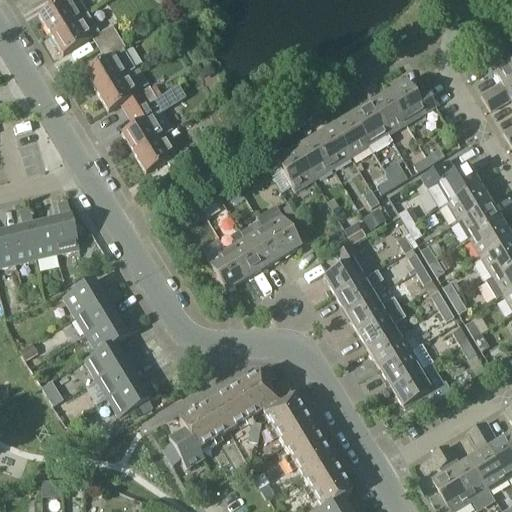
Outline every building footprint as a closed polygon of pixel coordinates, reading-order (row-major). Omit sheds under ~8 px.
[(51,10),(38,18),(49,36),(86,14),(77,0),(54,0),(57,5),(51,10)] [(86,14),(49,36),(62,57),(91,39),(97,50),(116,38),(110,27),(98,34),(86,14)] [(104,61),(82,74),(94,94),(126,74),(133,70),(121,51),(124,49),(116,38),(97,50),(104,61)] [(499,87),(492,91),(480,99),(483,106),(511,88),(511,63),(492,75),(499,87)] [(197,75),(202,83),(215,75),(210,67),(197,75)] [(126,74),(94,94),(107,114),(119,107),(128,101),(134,112),(155,99),(150,91),(148,88),(138,94),(126,74)] [(421,89),(410,96),(403,84),(385,96),(404,127),(433,110),(421,89)] [(511,88),(483,106),(489,115),(509,103),(511,106),(511,88)] [(404,127),(385,96),(367,107),(391,146),(392,145),(387,138),(404,127)] [(132,128),(119,136),(132,156),(164,136),(165,138),(172,133),(161,116),(161,115),(159,112),(162,111),(156,102),(155,99),(134,112),(141,123),(132,128)] [(391,146),(367,107),(349,118),(372,157),(391,146)] [(349,118),(330,129),(349,161),(367,150),(372,157),(349,118)] [(330,129),(312,140),(331,172),(349,161),(330,129)] [(511,129),(501,136),(505,143),(511,139),(511,129)] [(164,136),(132,156),(144,176),(165,163),(171,173),(191,161),(185,151),(176,157),(165,138),(164,136)] [(312,140),(292,152),(311,184),(331,172),(312,140)] [(311,184),(292,152),(273,163),(292,195),(311,184)] [(437,154),(424,161),(429,168),(441,161),(437,154)] [(429,168),(424,161),(410,169),(415,177),(429,168)] [(359,165),(355,168),(359,174),(363,171),(359,165)] [(474,186),(463,168),(451,176),(445,165),(418,182),(425,193),(433,188),(443,205),(474,186)] [(388,183),(393,191),(407,182),(402,175),(388,183)] [(232,184),(237,191),(250,184),(245,176),(232,184)] [(393,191),(388,183),(376,191),(381,199),(393,191)] [(237,191),(232,184),(219,192),(224,199),(237,191)] [(486,206),(474,186),(443,205),(444,206),(439,209),(438,215),(444,225),(450,226),(454,223),(455,225),(486,206)] [(363,198),(371,212),(379,207),(371,194),(363,198)] [(195,206),(199,214),(212,206),(207,199),(195,206)] [(67,204),(56,207),(58,216),(69,213),(67,204)] [(199,214),(195,206),(182,214),(187,222),(199,214)] [(486,206),(455,225),(466,243),(497,224),(486,206)] [(298,249),(279,219),(281,218),(275,209),(255,221),(278,261),(298,249)] [(28,211),(23,213),(34,264),(55,259),(47,225),(32,228),(28,211)] [(378,211),(362,221),(370,233),(386,223),(378,211)] [(404,229),(413,224),(405,211),(397,215),(404,229)] [(21,231),(4,235),(12,269),(34,264),(23,213),(17,214),(21,231)] [(59,222),(47,225),(55,259),(78,254),(70,219),(59,222)] [(238,233),(237,234),(261,272),(278,261),(255,221),(254,222),(256,225),(239,235),(238,233)] [(413,224),(404,229),(412,242),(420,238),(413,224)] [(508,242),(497,224),(466,243),(477,261),(508,242)] [(363,240),(358,232),(354,225),(342,232),(346,239),(351,247),(363,240)] [(233,246),(223,252),(242,283),(261,272),(237,234),(229,239),(233,246)] [(0,271),(12,269),(4,235),(0,235),(0,271)] [(351,247),(346,239),(333,248),(338,256),(350,248),(351,247)] [(411,251),(412,250),(405,239),(397,244),(404,256),(411,251)] [(511,248),(508,242),(477,261),(489,280),(511,266),(511,248)] [(428,266),(436,262),(435,261),(440,258),(433,246),(420,254),(428,266)] [(325,264),(331,274),(321,281),(332,299),(363,280),(352,262),(357,259),(350,248),(338,256),(325,264)] [(242,283),(223,252),(204,264),(223,295),(242,283)] [(423,269),(416,257),(415,258),(408,263),(414,272),(415,274),(423,269)] [(444,276),(436,262),(428,266),(436,281),(444,276)] [(500,298),(511,290),(511,266),(489,280),(489,281),(484,284),(496,302),(501,299),(500,298)] [(415,274),(414,272),(408,275),(413,285),(419,281),(423,288),(432,283),(423,269),(415,274)] [(363,280),(332,299),(343,317),(374,299),(374,298),(382,293),(377,285),(380,282),(375,273),(363,280)] [(70,296),(62,301),(62,302),(74,321),(117,294),(115,289),(102,297),(93,282),(85,286),(70,296)] [(451,303),(459,298),(451,285),(443,290),(451,303)] [(511,315),(511,290),(500,298),(501,299),(511,316),(511,315)] [(438,293),(430,298),(438,311),(446,306),(438,293)] [(117,294),(74,321),(85,339),(116,320),(107,307),(120,299),(117,294)] [(459,298),(451,303),(459,316),(467,312),(459,298)] [(374,299),(343,317),(354,335),(397,310),(391,301),(380,308),(374,299)] [(454,319),(446,306),(438,311),(446,324),(454,319)] [(397,310),(354,335),(366,354),(397,335),(392,327),(403,320),(397,310)] [(116,320),(85,339),(96,357),(115,346),(140,331),(137,326),(124,334),(116,320)] [(470,341),(478,337),(470,324),(463,329),(470,341)] [(458,349),(465,345),(457,332),(450,336),(458,349)] [(403,345),(397,335),(366,354),(377,372),(416,349),(411,340),(403,345)] [(486,350),(478,337),(470,341),(479,355),(486,350)] [(465,345),(458,349),(466,363),(473,358),(465,345)] [(96,357),(84,364),(96,383),(138,357),(135,351),(123,359),(115,346),(96,357)] [(19,354),(25,364),(37,356),(31,347),(19,354)] [(419,347),(416,349),(377,372),(388,391),(420,372),(430,365),(419,347)] [(138,357),(96,383),(107,402),(137,383),(129,370),(142,363),(138,357)] [(259,376),(179,425),(184,433),(197,454),(202,450),(255,418),(261,427),(267,423),(300,477),(289,483),(292,488),(303,481),(319,508),(312,511),(321,511),(322,511),(321,511),(322,511),(341,500),(342,501),(347,497),(350,496),(349,495),(349,494),(291,399),(290,400),(284,390),(270,399),(270,398),(266,392),(264,389),(273,383),(271,380),(266,372),(259,377),(259,376)] [(432,392),(420,372),(388,391),(401,411),(416,402),(422,412),(449,395),(443,385),(432,392)] [(137,383),(107,402),(118,419),(119,421),(120,421),(127,417),(138,410),(142,416),(152,410),(147,403),(149,402),(137,383)] [(251,425),(247,444),(257,446),(261,427),(251,425)] [(485,426),(478,431),(509,482),(511,480),(511,447),(508,440),(497,447),(485,426)] [(509,482),(478,431),(470,435),(480,452),(478,453),(480,457),(471,463),(490,494),(509,482)] [(170,448),(162,453),(172,469),(180,464),(186,473),(203,462),(197,454),(184,433),(167,443),(170,448)] [(441,453),(449,466),(472,505),(490,494),(471,463),(461,469),(456,462),(448,449),(441,453)] [(460,511),(472,505),(441,453),(433,458),(445,479),(434,486),(440,496),(429,503),(430,504),(435,511),(460,511)] [(267,487),(259,493),(265,503),(274,498),(267,487)] [(321,511),(322,511),(321,511),(348,511),(342,501),(341,500),(322,511),(321,511)]
